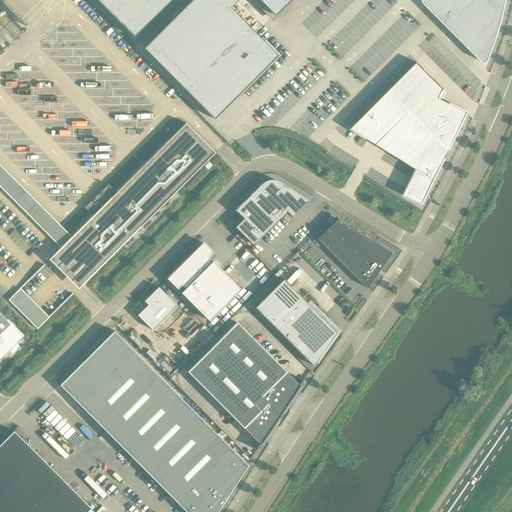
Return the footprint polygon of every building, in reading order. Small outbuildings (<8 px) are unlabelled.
[(96,0),(133,37),(170,0),(96,0)] [(191,0),(143,48),(214,119),(238,95),(239,97),(244,92),(281,55),(265,39),(263,41),(230,8),(237,0),(258,0),(275,16),(290,0),(191,0)] [(422,0),(423,0),(423,3),(424,4),(482,62),(483,63),(485,63),(487,62),(488,61),(489,59),(494,46),(501,26),(506,5),(506,0),(422,0)] [(417,65),(352,129),(386,150),(416,168),(417,169),(404,195),(422,203),(467,112),(439,98),(442,90),(417,65)] [(54,254),(83,284),(214,153),(185,123),(117,192),(93,215),(73,235),(71,237),(61,247),(60,248),(54,254)] [(235,227),(253,245),(286,211),(292,217),(309,200),(279,182),(268,180),(261,184),(234,211),(235,211),(235,210),(244,218),(235,227)] [(339,219),(319,239),(368,289),(379,274),(394,253),(392,252),(339,219)] [(209,321),(240,289),(212,261),(212,262),(208,258),(213,253),(202,243),(197,248),(166,279),(209,321)] [(283,279),(255,308),(307,359),(321,346),(324,348),(335,332),(321,317),(323,316),(308,302),(307,303),(283,279)] [(144,301),(134,311),(137,315),(158,336),(183,312),(158,287),(144,301)] [(0,359),(24,335),(0,311),(0,359)] [(237,323),(212,347),(279,415),(299,386),(237,323)] [(59,385),(186,511),(217,511),(248,465),(113,331),(59,385)] [(187,372),(260,444),(279,415),(212,347),(187,372)] [(94,511),(31,448),(14,431),(0,444),(0,511),(94,511)]
